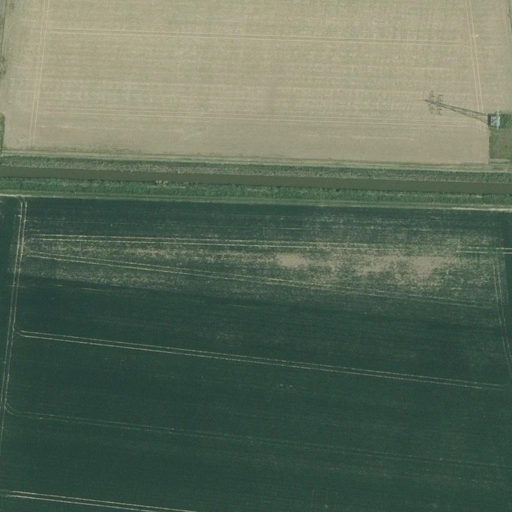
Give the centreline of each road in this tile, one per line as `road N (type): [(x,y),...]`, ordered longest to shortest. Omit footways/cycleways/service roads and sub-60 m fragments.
road 1 (track): [(0,192),(511,211)]
road 2 (track): [(0,152),(511,168)]
